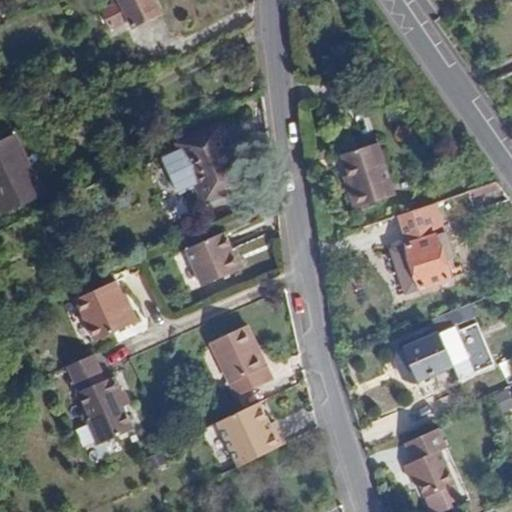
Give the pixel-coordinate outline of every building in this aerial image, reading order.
[(162,7),(158,0),(112,0),(115,4),(105,9),(112,24),(129,16),(135,25),(160,14),(159,9),(162,7)] [(183,144),(164,151),(179,192),(198,184),(204,199),(246,181),(225,123),(182,140),(183,144)] [(0,139),(0,146),(17,139),(14,133),(0,139)] [(17,139),(0,146),(0,202),(4,211),(43,192),(17,139)] [(343,152),(350,172),(355,189),(349,190),(354,206),(394,192),(377,140),(343,152)] [(355,189),(350,172),(344,175),(349,190),(355,189)] [(511,199),(499,181),(468,191),(476,209),(511,199)] [(431,203),(438,226),(445,224),(438,200),(431,203)] [(431,203),(398,214),(422,286),(463,273),(461,264),(455,266),(452,257),(456,256),(447,231),(441,232),(438,226),(431,203)] [(227,233),(189,251),(206,288),(244,270),(227,233)] [(119,280),(79,297),(99,344),(139,326),(119,280)] [(483,368),(464,322),(400,349),(394,359),(402,377),(411,381),(454,364),(461,379),(483,368)] [(247,332),(211,350),(237,403),(273,386),(247,332)] [(99,359),(78,369),(83,387),(106,377),(99,359)] [(83,387),(78,369),(72,372),(93,424),(89,425),(98,448),(103,447),(92,414),(87,397),(83,387)] [(115,403),(124,398),(118,383),(109,385),(106,377),(83,387),(87,397),(92,414),(115,403)] [(92,414),(103,447),(134,434),(125,412),(129,410),(124,398),(115,403),(92,414)] [(274,426),(265,407),(223,426),(244,470),(290,448),(284,434),(279,436),(274,426)] [(279,424),(274,426),(279,436),(284,434),(279,424)] [(414,457),(410,458),(417,474),(424,492),(453,480),(440,447),(447,444),(439,425),(405,439),(414,457)] [(417,474),(410,458),(403,461),(410,477),(417,474)]
